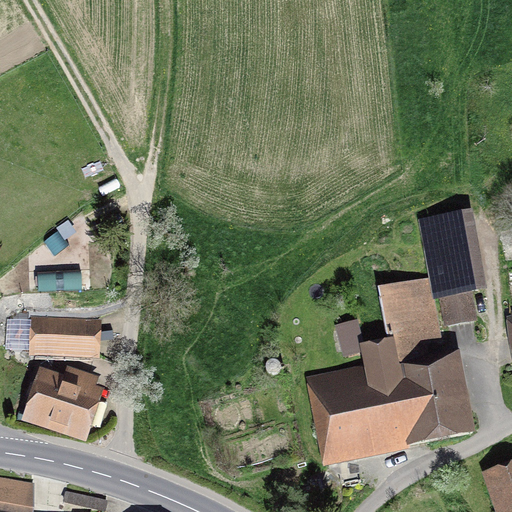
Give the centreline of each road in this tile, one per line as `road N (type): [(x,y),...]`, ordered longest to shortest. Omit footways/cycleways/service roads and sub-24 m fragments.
road 1 (track): [(138,197),(29,0)]
road 2 (track): [(138,197),(165,72),(163,0)]
road 3 (residential): [(511,425),(422,466),(364,511)]
road 4 (secondary): [(196,511),(35,458)]
